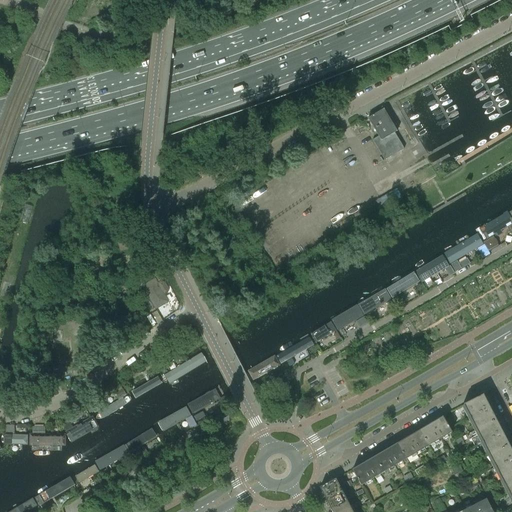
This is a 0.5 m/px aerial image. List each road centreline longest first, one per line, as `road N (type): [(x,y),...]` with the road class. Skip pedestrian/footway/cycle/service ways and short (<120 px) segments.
road 1 (motorway): [(0,148),(211,90),(433,0)]
road 2 (unclassified): [(150,207),(511,22)]
road 3 (motorway): [(363,0),(199,63),(0,117)]
road 4 (residential): [(313,362),(511,246)]
road 5 (unclassified): [(195,305),(59,403),(0,416)]
road 6 (unclassified): [(150,207),(166,0)]
road 7 (residential): [(70,511),(83,496),(213,421)]
road 8 (unclassified): [(269,449),(195,305)]
road 9 (residential): [(330,446),(355,449),(449,394),(454,375)]
road 10 (secondary): [(473,347),(345,421)]
road 11 (secondary): [(330,446),(454,375)]
